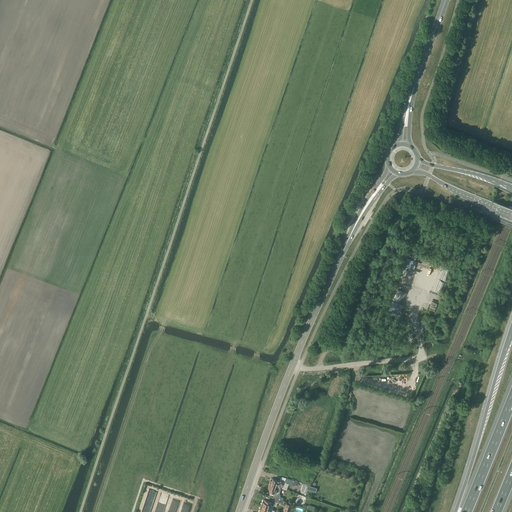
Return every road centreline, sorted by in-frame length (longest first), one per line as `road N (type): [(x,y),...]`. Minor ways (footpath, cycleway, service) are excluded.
road 1 (motorway): [(511,326),(455,511)]
road 2 (secondary): [(292,366),(371,198)]
road 3 (secondary): [(239,511),(292,366)]
road 4 (motorway): [(511,399),(466,511)]
